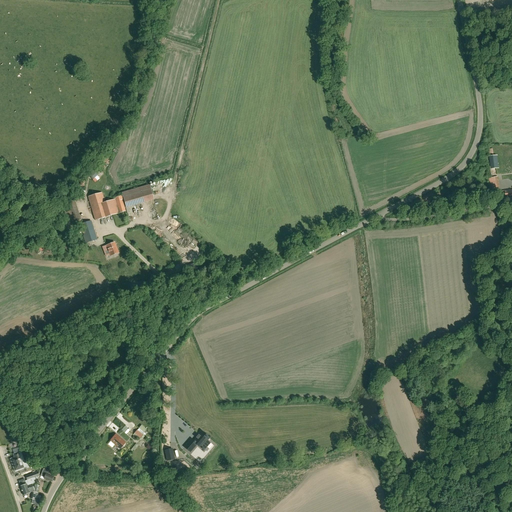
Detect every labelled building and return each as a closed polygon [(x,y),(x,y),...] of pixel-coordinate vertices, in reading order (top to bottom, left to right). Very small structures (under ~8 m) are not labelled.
[(96,175),(99,173),(92,166),(85,172),(95,182),(99,178),(96,175)] [(492,192),(500,191),(498,177),(490,178),(492,192)] [(150,185),(122,193),(123,196),(124,200),(124,203),(152,195),(150,185)] [(505,191),(500,191),(501,195),(505,195),(506,198),(511,197),(511,189),(505,191)] [(102,193),(88,197),(95,220),(125,211),(124,208),(122,200),(124,200),(123,196),(115,198),(115,199),(105,203),(102,193)] [(74,200),(69,201),(75,220),(79,219),(74,200)] [(81,224),(87,243),(97,240),(91,221),(81,224)] [(37,241),(35,250),(50,252),(51,243),(37,241)] [(106,246),(102,247),(104,252),(108,250),(110,255),(110,256),(118,253),(114,243),(106,246)] [(145,437),(143,436),(143,435),(137,430),(134,433),(140,438),(141,437),(143,439),(145,437)] [(187,444),(184,447),(190,452),(192,449),(197,444),(200,447),(204,451),(210,443),(207,440),(209,438),(201,431),(198,434),(198,435),(195,438),(196,438),(193,441),(191,439),(187,444)] [(125,443),(116,434),(110,441),(120,449),(125,443)] [(167,461),(174,459),(172,449),(165,451),(167,461)] [(10,459),(14,471),(15,471),(16,472),(24,469),(23,468),(26,467),(27,468),(31,467),(28,460),(24,462),(21,451),(13,454),(15,457),(10,459)] [(49,464),(40,460),(38,466),(47,469),(49,464)] [(51,472),(43,469),(41,476),(44,478),(44,479),(51,481),(52,481),(53,478),(52,478),(53,476),(50,475),(51,472)] [(24,479),(19,481),(21,486),(20,487),(21,490),(28,488),(32,487),(31,485),(32,485),(32,484),(35,483),(34,480),(39,478),(39,476),(38,472),(32,474),(26,477),(27,480),(25,481),(24,479)] [(28,488),(21,490),(23,495),(30,493),(29,492),(33,490),(33,493),(38,494),(39,486),(34,485),(33,489),(32,485),(31,485),(32,487),(28,488)]
